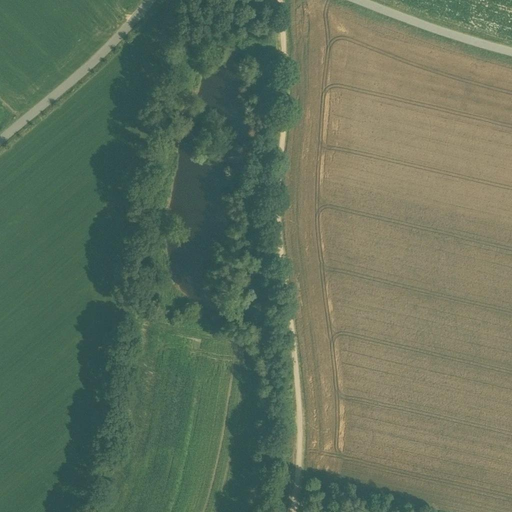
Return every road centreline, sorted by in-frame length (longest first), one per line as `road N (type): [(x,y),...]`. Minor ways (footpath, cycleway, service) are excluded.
road 1 (track): [(296,511),(304,453),(280,229),(279,0)]
road 2 (tertiary): [(0,144),(102,57),(153,0)]
road 3 (tertiary): [(511,55),(348,0)]
